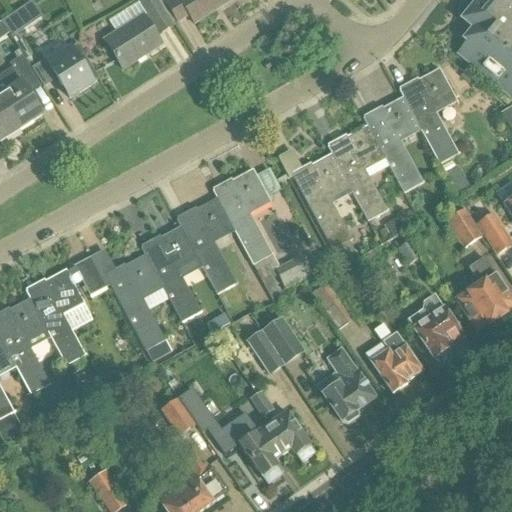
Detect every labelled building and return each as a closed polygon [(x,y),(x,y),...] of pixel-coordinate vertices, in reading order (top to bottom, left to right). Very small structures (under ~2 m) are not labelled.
[(172,24),(159,4),(156,0),(149,0),(141,5),(140,3),(109,23),(117,36),(104,44),(123,73),(160,49),(154,40),(174,28),(172,24)] [(159,4),(172,24),(174,22),(176,26),(188,18),(193,27),(230,3),(228,0),(164,0),(161,2),(162,3),(159,4)] [(511,0),(482,0),(483,0),(465,23),(476,32),(458,54),(511,97),(511,0)] [(29,3),(0,23),(9,35),(12,39),(41,20),(29,3)] [(0,23),(0,41),(9,35),(0,23)] [(36,46),(24,54),(26,56),(44,84),(55,77),(70,100),(93,86),(79,64),(85,61),(77,48),(71,52),(49,66),(38,48),(36,46)] [(42,117),(27,94),(40,87),(21,58),(9,66),(11,70),(0,76),(0,102),(19,132),(42,117)] [(454,160),(431,116),(455,103),(438,72),(397,94),(401,101),(402,101),(418,132),(438,169),(454,160)] [(418,132),(402,101),(401,101),(362,123),(366,130),(366,129),(383,161),(382,161),(401,197),(419,187),(396,144),(418,132)] [(0,144),(19,132),(0,102),(0,144)] [(511,136),(511,109),(500,117),(511,136)] [(382,161),(383,161),(366,129),(366,130),(326,151),(330,158),(331,158),(347,188),(347,189),(366,226),(383,217),(360,173),(382,161)] [(347,189),(347,188),(331,158),(330,158),(291,179),(331,253),(347,244),(324,201),(347,189)] [(270,260),(246,216),(270,204),(253,173),(212,195),(216,202),(217,201),(233,233),(232,233),(252,269),(253,269),(273,304),(282,298),(269,274),(279,269),(273,258),(270,260)] [(511,200),(502,207),(511,221),(511,200)] [(232,233),(233,233),(217,201),(216,202),(176,223),(180,230),(180,229),(197,260),(196,261),(217,298),(234,289),(210,245),(232,233)] [(464,251),(482,239),(464,212),(445,224),(464,251)] [(496,258),(511,248),(511,244),(493,216),(476,227),(496,258)] [(380,244),(404,229),(399,219),(374,233),(380,244)] [(196,261),(197,260),(180,229),(180,230),(140,251),(144,258),(162,289),(161,290),(181,326),(198,316),(174,273),(196,261)] [(144,258),(116,273),(104,251),(89,260),(105,290),(108,288),(144,354),(146,354),(152,366),(172,355),(165,343),(163,345),(139,302),(161,290),(162,289),(144,258)] [(282,273),(290,287),(315,273),(306,259),(282,273)] [(89,298),(105,290),(89,260),(74,268),(89,298)] [(488,328),(504,318),(503,316),(511,309),(511,305),(488,269),(483,261),(468,271),(473,279),(480,289),(456,304),(476,333),(487,326),(488,328)] [(83,361),(60,318),(83,305),(65,272),(25,294),(29,301),(46,333),(66,371),(83,361)] [(338,333),(347,326),(321,289),(311,296),(338,333)] [(441,364),(449,359),(449,351),(445,346),(459,336),(434,299),(423,306),(423,314),(408,324),(433,362),(441,364)] [(23,345),(46,333),(29,301),(0,316),(0,341),(10,361),(30,398),(46,389),(23,345)] [(262,335),(283,366),(305,351),(283,320),(262,335)] [(391,340),(383,328),(374,334),(382,346),(365,357),(392,397),(406,387),(405,385),(421,374),(396,337),(391,340)] [(232,356),(239,351),(228,335),(221,340),(232,356)] [(268,377),(283,366),(262,335),(246,345),(268,377)] [(0,367),(10,361),(0,341),(0,422),(11,417),(0,396),(0,367)] [(347,428),(357,421),(356,414),(375,402),(342,353),(327,363),(336,377),(316,390),(340,425),(347,428)] [(249,402),(256,411),(268,403),(262,393),(249,402)] [(178,440),(182,437),(196,427),(189,418),(178,401),(160,413),(178,440)] [(262,420),(274,412),(268,403),(256,411),(262,420)] [(202,436),(207,433),(213,428),(200,410),(189,418),(196,427),(202,436)] [(0,432),(6,443),(23,434),(13,416),(0,423),(0,432)] [(267,448),(277,462),(289,453),(293,458),(294,457),(300,466),(313,458),(307,449),(308,448),(286,416),(272,426),(281,439),(267,448)] [(281,439),(272,426),(258,435),(248,421),(230,433),(240,447),(239,448),(267,489),(281,479),(275,471),(276,470),(272,465),(277,462),(267,448),(281,439)] [(209,474),(192,449),(177,460),(190,478),(155,502),(161,511),(205,511),(211,508),(209,506),(225,495),(210,474),(209,474)] [(84,455),(76,460),(80,466),(87,461),(84,455)] [(106,511),(120,511),(129,506),(106,473),(88,486),(106,511)]
